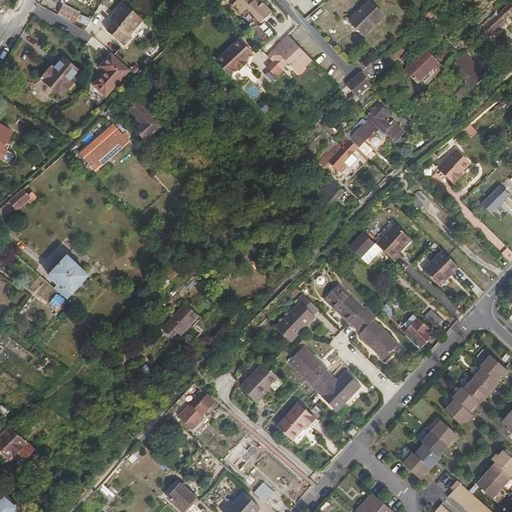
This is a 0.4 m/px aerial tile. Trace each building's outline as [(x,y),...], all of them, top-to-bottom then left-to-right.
[(263,23),(271,15),(255,0),(238,0),(232,6),(241,15),(248,7),(263,23)] [(255,0),(271,15),(274,12),(266,4),(265,5),(262,2),(263,1),(261,0),(255,0)] [(384,14),(369,0),(350,19),(365,33),(384,14)] [(468,12),(479,0),(457,0),(468,12)] [(144,19),(123,1),(116,9),(118,11),(112,19),(114,21),(106,29),(123,44),(131,36),(129,35),(144,19)] [(511,5),(509,2),(482,29),(488,35),(510,14),(511,15),(511,5)] [(78,11),(66,3),(60,12),(74,19),(78,11)] [(290,47),(296,41),(289,34),(283,40),(290,47)] [(240,38),(216,60),(232,77),(256,55),(240,38)] [(300,73),(314,59),(298,43),(296,41),(290,47),(283,40),(268,55),(283,69),(290,63),(297,70),(300,73)] [(407,67),(420,79),(438,61),(425,49),(407,67)] [(464,50),(461,53),(474,66),(477,64),(464,50)] [(107,95),(132,68),(113,52),(101,65),(106,70),(94,84),(107,95)] [(468,79),(478,69),(474,66),(461,53),(451,62),(468,79)] [(79,68),(65,56),(57,66),(53,63),(43,76),(64,94),(76,82),(71,78),(79,68)] [(417,82),(420,79),(407,67),(405,69),(417,82)] [(362,71),(349,82),(360,95),(373,83),(362,71)] [(467,88),(459,81),(453,87),(461,95),(467,88)] [(139,100),(132,108),(145,122),(138,130),(146,138),(161,123),(139,100)] [(374,109),(368,116),(380,127),(386,133),(394,140),(404,130),(393,120),(390,123),(374,109)] [(367,119),(349,138),(358,146),(375,127),(367,119)] [(129,136),(112,120),(81,152),(99,169),(129,136)] [(0,154),(14,131),(0,123),(0,154)] [(386,133),(380,127),(376,130),(380,134),(372,143),(378,149),(387,140),(383,137),(386,133)] [(358,146),(349,138),(334,154),(329,149),(319,159),(326,167),(332,161),(342,171),(349,165),(344,160),(356,148),(358,146)] [(368,159),(370,157),(358,146),(356,148),(368,159)] [(458,150),(438,170),(453,185),(463,175),(462,173),(472,163),(458,150)] [(315,183),(311,186),(336,209),(338,206),(333,201),(343,191),(330,179),(321,189),(315,183)] [(501,185),(482,203),(491,213),(510,194),(501,185)] [(32,196),(24,188),(9,201),(17,208),(32,196)] [(421,189),(412,198),(421,207),(426,202),(424,199),(428,196),(421,189)] [(414,239),(398,224),(378,243),(394,259),(414,239)] [(363,230),(349,244),(361,256),(375,242),(363,230)] [(492,244),(488,249),(498,258),(502,254),(492,244)] [(459,266),(443,251),(424,270),(440,286),(459,266)] [(328,253),(316,265),(322,272),(334,260),(328,253)] [(53,288),(67,301),(91,274),(69,256),(59,267),(55,264),(49,271),(53,274),(51,276),(58,283),(53,288)] [(339,283),(324,297),(348,322),(349,321),(363,308),(339,283)] [(300,301),(276,325),(292,340),(315,316),(314,314),(320,309),(303,292),(298,298),(300,301)] [(189,306),(172,334),(182,341),(187,334),(191,336),(203,315),(189,306)] [(363,308),(349,321),(360,332),(373,320),(375,318),(364,307),(363,308)] [(430,312),(423,319),(434,330),(441,323),(430,312)] [(408,329),(404,333),(419,348),(430,338),(425,332),(428,329),(414,314),(403,324),(408,329)] [(398,345),(373,320),(360,332),(358,334),(383,359),(398,345)] [(289,362),(312,384),(327,369),(328,368),(305,346),(289,362)] [(482,368),(495,380),(500,375),(502,377),(507,371),(489,354),(482,362),(483,363),(480,367),(482,368)] [(216,356),(206,365),(213,372),(223,364),(216,356)] [(263,361),(239,384),(255,400),(279,377),(263,361)] [(482,368),(472,379),(487,393),(497,382),(495,380),(482,368)] [(312,384),(311,385),(322,395),(322,396),(337,412),(362,386),(346,370),(338,379),(327,369),(312,384)] [(472,379),(462,390),(476,402),(478,404),(487,393),(472,379)] [(195,380),(167,411),(175,418),(190,401),(203,413),(216,400),(195,380)] [(461,388),(452,398),(469,414),(474,409),(472,407),(476,402),(462,390),(461,388)] [(447,408),(444,412),(458,425),(464,419),(466,421),(471,416),(469,414),(452,398),(444,406),(447,408)] [(297,401),(276,424),(291,438),(303,426),(301,424),(303,422),(307,425),(315,417),(297,401)] [(440,422),(430,432),(446,446),(448,448),(453,443),(451,441),(455,436),(440,422)] [(349,430),(354,434),(358,430),(352,426),(349,430)] [(0,447),(11,458),(28,441),(10,427),(0,436),(0,447)] [(422,445),(436,457),(446,446),(430,432),(420,443),(422,445)] [(245,451),(234,463),(240,469),(259,448),(246,437),(238,445),(245,451)] [(422,445),(413,455),(428,469),(438,459),(436,457),(422,445)] [(499,459),(511,471),(511,450),(507,446),(502,452),(500,451),(495,456),(499,459)] [(404,461),(401,464),(417,479),(422,473),(424,474),(428,469),(413,455),(410,452),(402,460),(404,461)] [(511,471),(499,459),(490,470),(505,483),(511,475),(511,471)] [(483,474),(478,479),(494,494),(505,483),(490,470),(484,475),(483,474)] [(14,484),(3,474),(0,476),(0,480),(10,488),(14,484)] [(455,486),(452,490),(475,511),(499,511),(460,476),(452,484),(455,486)] [(263,481),(254,491),(264,500),(273,491),(263,481)] [(183,483),(170,497),(185,511),(198,497),(183,483)] [(10,511),(18,503),(4,490),(0,494),(0,511),(10,511)] [(243,491),(225,511),(253,511),(259,506),(243,491)] [(355,511),(390,511),(391,511),(371,494),(355,511)] [(453,511),(442,502),(433,511),(453,511)]
